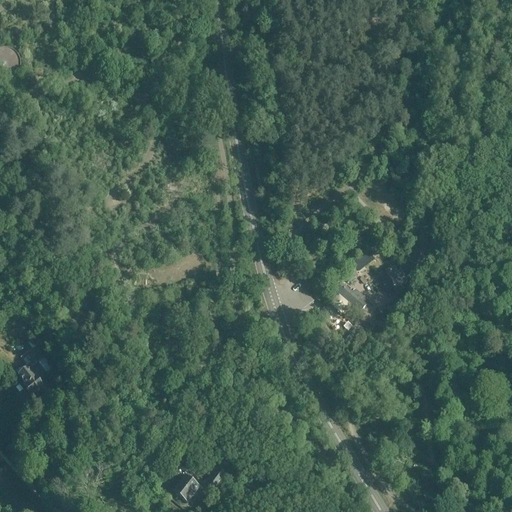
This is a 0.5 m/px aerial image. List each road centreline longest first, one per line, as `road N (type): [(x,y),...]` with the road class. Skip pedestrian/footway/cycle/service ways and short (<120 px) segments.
road 1 (secondary): [(381,511),(311,391),(266,278),(215,0)]
road 2 (unknown): [(232,0),(259,192),(287,272)]
road 3 (unknown): [(304,310),(307,358),(397,511)]
road 4 (track): [(511,229),(474,247),(460,273),(468,307),(511,312)]
